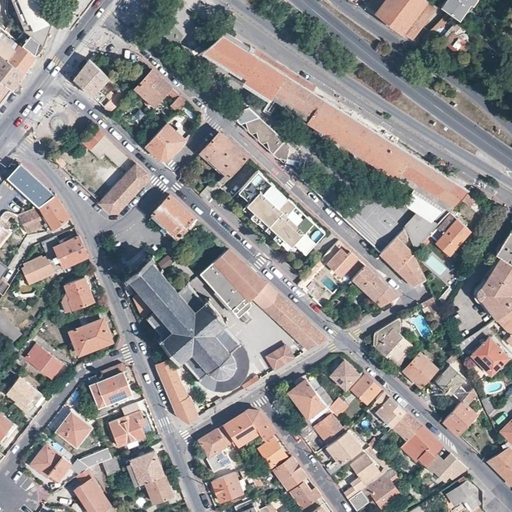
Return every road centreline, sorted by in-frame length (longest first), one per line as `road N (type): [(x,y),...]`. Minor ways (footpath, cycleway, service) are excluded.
road 1 (residential): [(224,0),(326,79),(511,195)]
road 2 (residential): [(220,114),(412,296),(345,340)]
road 3 (secondary): [(237,0),(511,182)]
road 4 (primary): [(511,158),(301,0)]
road 5 (residential): [(345,340),(166,174)]
road 6 (residential): [(511,499),(345,340)]
road 7 (residential): [(10,503),(13,458),(77,375),(136,347)]
road 8 (secondary): [(511,128),(340,0)]
road 9 (residential): [(100,5),(220,114)]
road 10 (residential): [(166,174),(48,72)]
road 11 (residential): [(257,392),(345,511)]
road 12 (residential): [(87,221),(136,347)]
road 13 (residential): [(7,132),(74,196),(87,221)]
